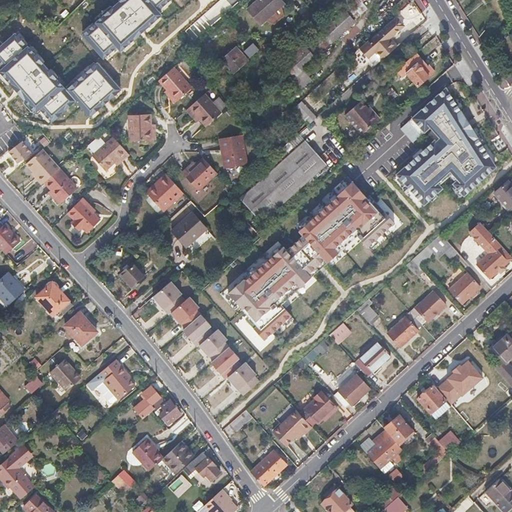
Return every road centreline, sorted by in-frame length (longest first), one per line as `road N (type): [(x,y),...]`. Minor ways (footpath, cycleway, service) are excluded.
road 1 (residential): [(266,508),(511,282)]
road 2 (residential): [(74,265),(266,508)]
road 3 (residential): [(74,265),(120,223),(130,187),(174,142)]
road 4 (primary): [(502,108),(435,0)]
